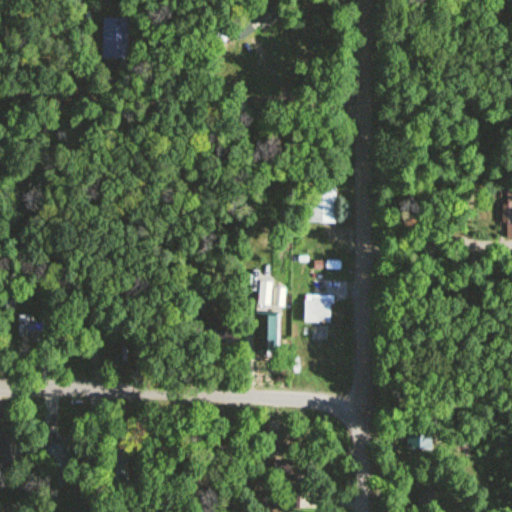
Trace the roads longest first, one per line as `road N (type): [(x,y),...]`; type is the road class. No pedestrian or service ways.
road 1 (residential): [(365,0),(362,385),(353,414)]
road 2 (residential): [(0,96),(365,107)]
road 3 (residential): [(353,414),(272,397),(0,389)]
